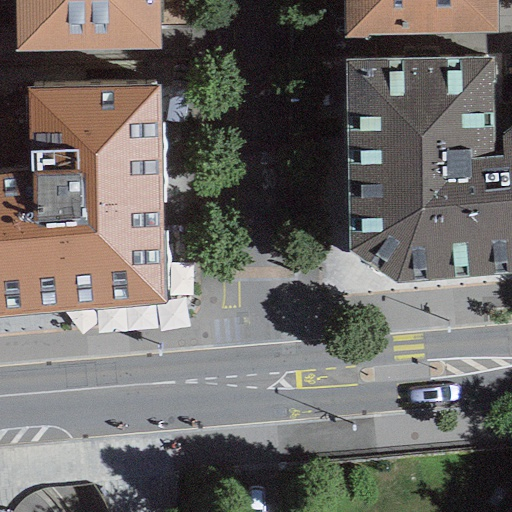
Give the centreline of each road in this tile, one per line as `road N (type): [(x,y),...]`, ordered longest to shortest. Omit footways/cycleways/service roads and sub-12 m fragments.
road 1 (residential): [(242,386),(244,0)]
road 2 (secondary): [(242,386),(511,364)]
road 3 (secondary): [(0,411),(242,386)]
